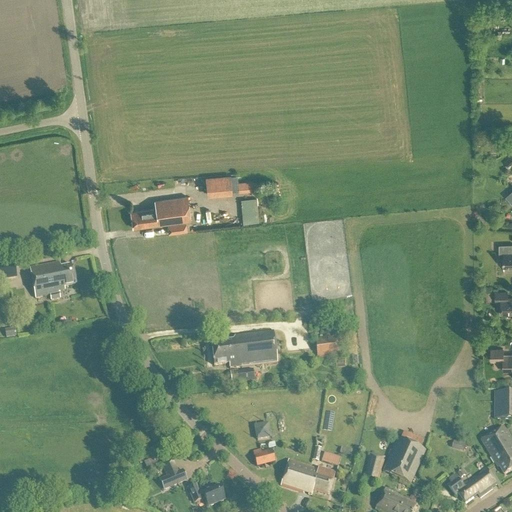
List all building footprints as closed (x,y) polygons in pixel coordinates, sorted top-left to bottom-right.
[(230,175),(205,177),(207,196),(232,193),(232,190),(238,190),(237,182),(237,176),(230,176),(230,175)] [(254,181),(237,182),(238,190),(238,192),(254,191),(254,181)] [(158,224),(182,221),(190,220),(187,196),(155,200),(156,209),(151,209),(151,208),(130,211),(130,213),(129,214),(130,218),(132,219),(133,228),(154,225),(154,223),(158,223),(158,224)] [(260,196),(245,197),(246,221),(261,220),(260,196)] [(178,232),(187,231),(186,222),(177,223),(178,232)] [(511,244),(499,245),(499,259),(503,259),(503,267),(511,266),(511,244)] [(60,268),(59,263),(29,270),(35,299),(49,296),(50,301),(60,299),(59,292),(65,291),(64,289),(76,286),(72,266),(60,268)] [(0,267),(0,282),(17,280),(15,265),(0,267)] [(492,292),(484,293),(484,301),(492,301),(492,292)] [(511,298),(507,298),(507,292),(495,292),(496,301),(501,301),(501,314),(511,313),(511,298)] [(275,364),(271,333),(233,337),(231,342),(209,344),(212,368),(227,366),(227,369),(275,364)] [(340,337),(315,340),(317,360),(342,357),(340,337)] [(504,371),(511,370),(511,354),(503,355),(503,348),(491,349),(491,361),(503,360),(504,371)] [(252,371),(230,373),(231,385),(254,383),(252,371)] [(511,408),(495,408),(494,421),(511,421),(511,408)] [(268,426),(253,428),(255,442),(271,440),(268,426)] [(505,477),(511,472),(511,441),(504,428),(481,442),(497,468),(498,467),(505,477)] [(425,452),(397,440),(382,473),(410,486),(425,452)] [(468,451),(470,445),(459,441),(457,447),(468,451)] [(339,455),(351,458),(352,451),(341,448),(339,455)] [(260,451),(252,453),(257,469),(275,464),(271,449),(266,451),(266,452),(261,453),(260,451)] [(315,449),(312,461),(318,462),(321,450),(315,449)] [(384,458),(369,454),(363,480),(378,483),(384,458)] [(324,455),(321,464),(338,469),(340,460),(324,455)] [(164,492),(187,482),(182,472),(178,474),(172,460),(161,465),(167,478),(159,481),(164,492)] [(318,471),(288,462),(280,487),(311,497),(313,492),(328,497),(335,475),(318,470),(318,471)] [(492,490),(497,486),(487,469),(464,486),(459,480),(456,476),(449,481),(451,486),(448,488),(456,498),(459,496),(466,506),(478,496),(480,500),(492,491),(492,490)] [(463,471),(458,475),(462,480),(467,476),(463,471)] [(110,480),(87,482),(88,494),(111,492),(110,480)] [(199,496),(195,487),(188,490),(194,505),(204,500),(208,509),(225,502),(219,487),(199,496)] [(131,503),(132,502),(135,504),(139,497),(125,489),(120,497),(130,503),(131,503)] [(397,495),(385,489),(375,511),(376,511),(413,511),(416,505),(415,504),(420,494),(414,491),(411,498),(412,498),(410,502),(396,496),(397,495)]
